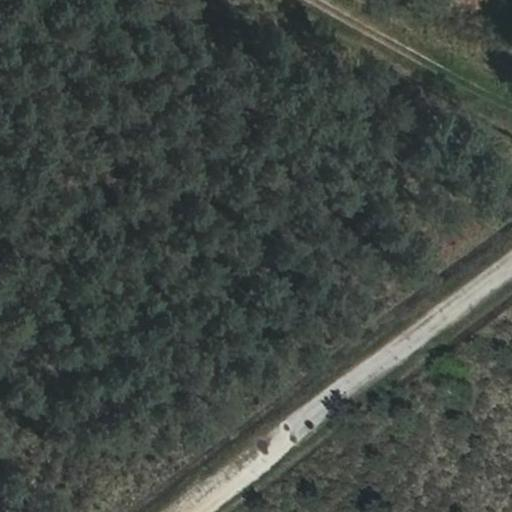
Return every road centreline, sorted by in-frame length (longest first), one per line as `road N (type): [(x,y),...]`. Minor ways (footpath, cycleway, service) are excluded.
road 1 (track): [(188,511),(511,268)]
road 2 (track): [(511,108),(313,0)]
